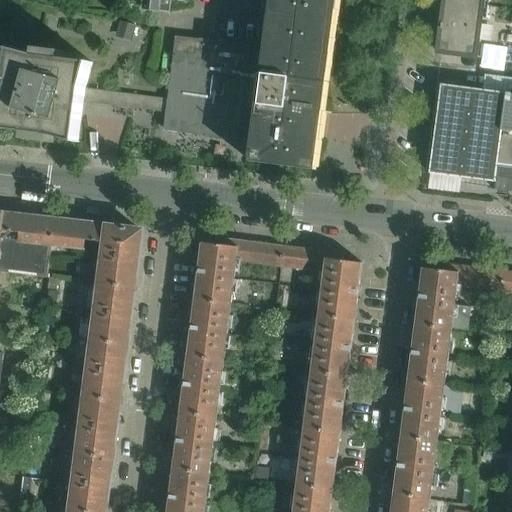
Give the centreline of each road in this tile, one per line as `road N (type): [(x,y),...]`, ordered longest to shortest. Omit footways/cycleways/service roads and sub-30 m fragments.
road 1 (residential): [(176,192),(132,511)]
road 2 (residential): [(392,219),(397,260),(366,511)]
road 3 (residential): [(411,0),(386,179),(392,219)]
road 4 (residential): [(176,192),(392,219)]
road 5 (residential): [(0,175),(176,192)]
road 6 (residential): [(392,219),(511,234)]
